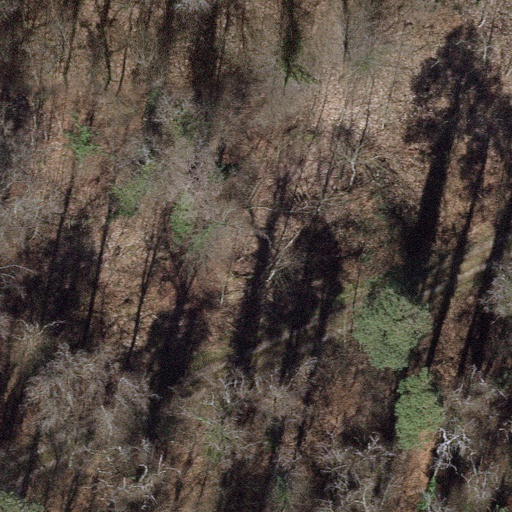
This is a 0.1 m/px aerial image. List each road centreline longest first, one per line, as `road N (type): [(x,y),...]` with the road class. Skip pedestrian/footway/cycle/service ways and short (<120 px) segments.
road 1 (track): [(511,236),(0,482)]
road 2 (track): [(511,139),(418,283)]
